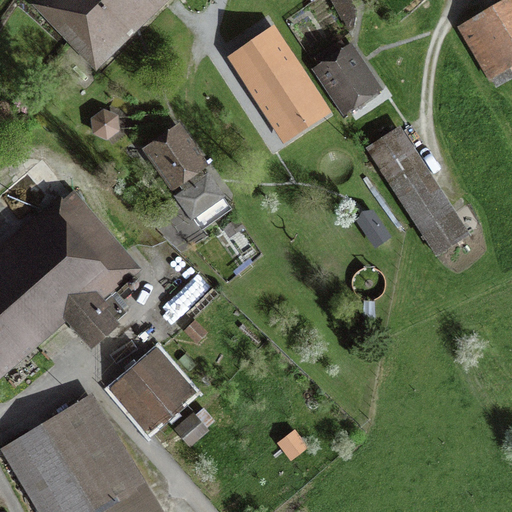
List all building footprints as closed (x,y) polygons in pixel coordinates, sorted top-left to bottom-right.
[(59,0),(39,22),(105,84),(184,0),(59,0)] [(511,80),(511,6),(463,37),(495,91),(511,80)] [(282,19),(203,72),(222,101),(227,97),(261,149),(323,108),(300,74),(313,65),(282,19)] [(348,49),(318,71),(345,107),(375,85),(348,49)] [(109,115),(97,125),(97,143),(110,149),(124,139),(123,123),(109,115)] [(185,125),(146,150),(197,229),(236,205),(185,125)] [(406,135),(372,158),(440,264),(475,241),(406,135)] [(144,273),(80,201),(0,270),(0,388),(2,391),(72,330),(97,359),(128,331),(106,306),(144,273)] [(214,411),(161,353),(111,398),(165,456),(214,411)] [(164,511),(98,398),(10,450),(45,511),(164,511)]
